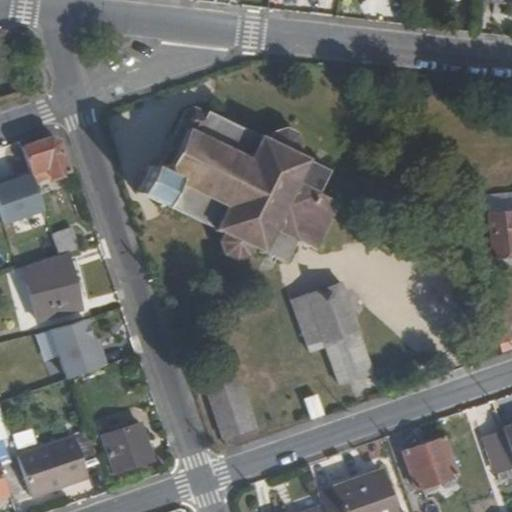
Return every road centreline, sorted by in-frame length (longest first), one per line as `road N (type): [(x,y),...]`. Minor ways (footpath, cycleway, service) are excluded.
road 1 (residential): [(71,102),(202,480)]
road 2 (residential): [(202,480),(511,373)]
road 3 (tertiary): [(211,29),(511,61)]
road 4 (tertiary): [(49,10),(211,29)]
road 5 (residential): [(71,102),(159,68),(211,29)]
